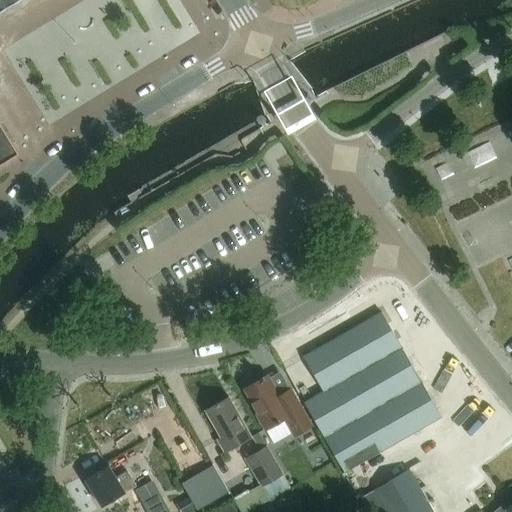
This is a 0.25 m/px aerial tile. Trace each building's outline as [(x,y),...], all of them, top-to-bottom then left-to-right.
[(0,0),(0,13),(21,0),(0,0)] [(40,94),(54,119),(205,33),(186,0),(86,0),(21,37),(31,54),(32,53),(51,88),(40,94)] [(0,165),(4,163),(19,154),(19,153),(18,151),(17,152),(5,132),(6,132),(4,128),(3,129),(0,123),(0,165)] [(481,164),(501,154),(494,139),(474,149),(481,164)] [(324,390),(305,401),(345,471),(442,416),(382,311),(304,356),(324,390)] [(295,435),(312,426),(282,372),(270,378),(268,374),(245,388),(259,412),(257,413),(266,429),(285,418),(295,435)] [(225,451),(252,436),(229,396),(206,409),(222,437),(218,439),(225,451)] [(261,485),(263,484),(271,499),(290,488),(266,445),(245,457),(261,485)] [(102,506),(136,485),(127,470),(116,476),(109,464),(85,479),(102,506)] [(215,465),(202,472),(216,498),(230,491),(215,465)] [(0,504),(12,497),(14,496),(8,485),(5,486),(0,478),(0,504)] [(171,511),(154,480),(137,489),(148,511),(171,511)] [(434,511),(419,485),(398,497),(389,483),(376,490),(388,511),(434,511)] [(248,489),(233,497),(241,511),(248,511),(271,499),(263,484),(261,485),(252,491),(248,489)] [(511,511),(511,503),(507,507),(504,503),(492,511),(511,511)]
